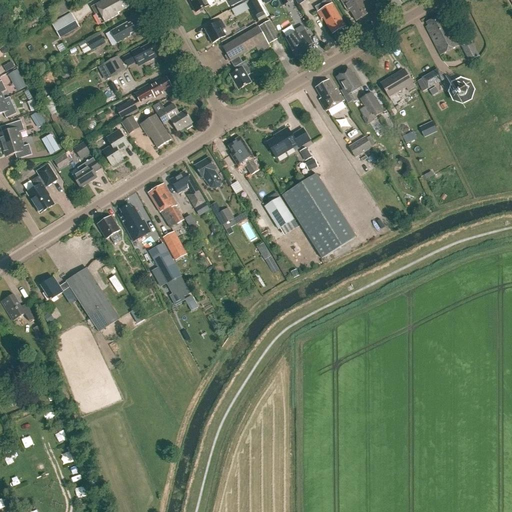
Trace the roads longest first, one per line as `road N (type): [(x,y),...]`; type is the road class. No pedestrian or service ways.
road 1 (unclassified): [(438,0),(227,125)]
road 2 (tertiary): [(41,242),(227,125)]
road 3 (tertiary): [(227,125),(155,0)]
